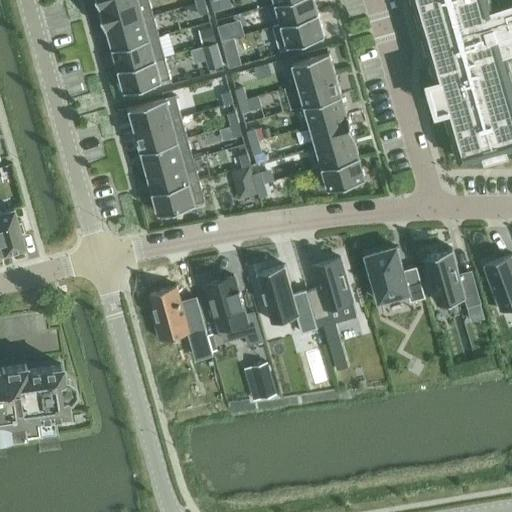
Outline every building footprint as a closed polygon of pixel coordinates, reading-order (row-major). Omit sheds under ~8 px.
[(150,0),(126,0),(101,7),(107,28),(154,15),(150,0)] [(201,14),(209,12),(205,0),(197,3),(201,14)] [(211,0),(214,10),(222,8),(219,0),(211,0)] [(283,23),(274,25),(274,26),(319,13),(315,0),(287,0),(277,3),(283,23)] [(511,0),(415,0),(438,79),(431,81),(432,85),(432,87),(433,90),(437,104),(439,110),(447,108),(462,160),(487,152),(488,157),(508,151),(506,147),(511,145),(511,73),(506,52),(511,49),(511,0)] [(319,13),(274,26),(280,48),(325,35),(319,13)] [(154,15),(107,28),(107,29),(109,28),(114,48),(160,36),(154,15)] [(230,22),(219,26),(223,40),(231,38),(235,37),(230,22)] [(213,27),(200,30),(205,45),(217,42),(214,30),(213,27)] [(160,36),(114,48),(120,69),(166,56),(160,36)] [(231,38),(223,40),(226,52),(234,50),(231,38)] [(205,45),(191,49),(195,61),(208,57),(211,69),(224,65),(220,53),(217,42),(205,45)] [(330,52),(294,62),(300,83),(336,73),(330,52)] [(166,56),(120,69),(126,91),(172,78),(166,56)] [(336,73),(300,83),(306,104),(342,94),(336,73)] [(236,89),(240,100),(248,98),(244,86),(236,89)] [(223,92),(226,104),(234,102),(231,90),(223,92)] [(176,94),(131,107),(137,129),(182,116),(176,94)] [(342,94),(306,104),(312,125),(350,114),(350,113),(348,114),(342,94)] [(240,100),(243,112),(251,110),(248,98),(240,100)] [(229,113),(232,125),(240,123),(236,111),(229,113)] [(350,114),(312,125),(318,146),(356,135),(350,114)] [(182,116),(137,129),(143,150),(188,137),(182,116)] [(232,125),(235,136),(243,134),(240,123),(232,125)] [(248,130),(251,142),(259,140),(256,128),(248,130)] [(356,135),(318,146),(324,167),(360,156),(355,136),(356,136),(356,135)] [(188,137),(143,150),(149,171),(194,158),(188,137)] [(251,142),(255,153),(263,151),(259,140),(251,142)] [(240,155),(244,167),(251,164),(248,153),(240,155)] [(360,156),(324,167),(330,188),(366,178),(360,156)] [(194,158),(149,171),(154,191),(200,179),(194,158)] [(252,167),(234,172),(242,199),(260,194),(257,185),(254,173),(252,167)] [(254,173),(257,185),(265,183),(262,171),(254,173)] [(200,179),(154,191),(160,213),(206,200),(200,179)] [(260,194),(261,197),(268,194),(265,183),(257,185),(260,194)] [(0,245),(2,252),(24,246),(20,233),(24,232),(21,219),(16,221),(12,207),(0,211),(0,245)] [(367,254),(380,300),(409,292),(412,301),(426,297),(418,266),(404,269),(397,246),(367,254)] [(453,247),(427,255),(440,303),(466,296),(469,305),(481,302),(472,270),(460,274),(453,247)] [(511,253),(495,259),(485,263),(503,310),(511,306),(511,253)] [(320,287),(308,290),(316,317),(329,313),(328,307),(354,300),(341,256),(324,261),(313,265),(320,287)] [(287,259),(256,268),(271,320),(300,312),(305,330),(318,326),(316,317),(308,290),(308,289),(296,292),(287,259)] [(235,275),(208,282),(213,297),(208,298),(212,313),(217,312),(222,328),(243,322),(247,334),(250,344),(263,340),(255,311),(246,313),(244,305),(245,304),(241,288),(239,289),(235,275)] [(182,284),(154,291),(167,338),(194,331),(197,343),(212,339),(199,296),(186,300),(182,284)] [(0,432),(36,427),(34,415),(69,410),(67,397),(70,396),(75,389),(74,380),(66,375),(63,376),(61,362),(26,368),(26,362),(0,365),(0,432)] [(268,362),(254,366),(262,397),(277,393),(268,362)]
